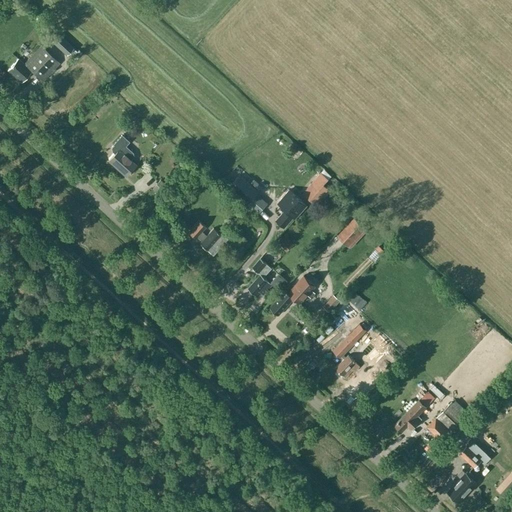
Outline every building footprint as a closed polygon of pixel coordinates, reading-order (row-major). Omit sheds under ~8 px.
[(51,41),(65,55),(72,47),(58,33),(51,41)] [(41,45),(24,63),(18,58),(7,70),(21,82),(31,70),(43,80),(59,61),(53,56),(56,52),(47,44),(44,48),(41,45)] [(125,146),(129,141),(121,134),(113,144),(113,145),(111,147),(112,151),(114,154),(108,160),(125,176),(135,164),(130,160),(133,156),(133,152),(125,146)] [(290,155),(298,162),(304,154),(297,147),(290,155)] [(320,172),(302,194),(316,205),(330,190),(324,185),(328,179),(320,172)] [(228,187),(246,203),(257,191),(239,174),(228,187)] [(151,188),(160,196),(168,187),(159,179),(151,188)] [(305,205),(286,188),(277,198),(283,204),(279,209),(283,213),(276,220),(284,226),(294,215),(295,216),(305,205)] [(337,234),(348,245),(365,227),(354,217),(337,234)] [(222,233),(220,235),(213,228),(206,235),(201,231),(205,226),(198,219),(187,231),(195,238),(196,236),(201,241),(199,243),(207,250),(213,255),(219,247),(221,249),(223,249),(227,244),(227,242),(225,240),(227,238),(222,233)] [(236,232),(235,233),(237,235),(229,245),(236,251),(245,240),(236,232)] [(278,241),(286,250),(293,244),(285,235),(278,241)] [(324,245),(329,250),(340,240),(335,235),(324,245)] [(255,295),(259,291),(262,294),(271,285),(268,282),(269,281),(264,277),(272,269),(267,264),(268,264),(262,258),(253,267),(261,274),(248,288),(255,295)] [(294,292),(300,297),(308,289),(316,280),(310,274),(294,292)] [(290,296),(292,295),(288,292),(285,295),(282,293),(270,307),(278,314),(290,300),(292,298),(290,296)] [(344,301),(339,308),(352,317),(357,310),(344,301)] [(362,334),(355,327),(333,350),(340,357),(341,356),(344,358),(335,368),(345,377),(352,369),(354,371),(359,366),(348,354),(346,356),(343,354),(362,334)] [(419,399),(425,405),(429,401),(423,395),(419,399)] [(410,429),(419,420),(415,416),(425,406),(419,399),(407,411),(395,424),(394,424),(401,431),(402,431),(401,431),(407,425),(410,429)] [(450,431),(451,432),(467,415),(451,400),(436,417),(450,431)] [(440,440),(450,431),(436,417),(427,426),(434,433),(433,434),(440,440)] [(483,464),(494,452),(484,443),(481,446),(475,440),(468,447),(466,446),(459,453),(474,468),(481,461),(483,464)] [(470,477),(473,474),(469,470),(466,473),(462,469),(457,474),(462,479),(449,493),(456,499),(469,485),(474,480),(470,477)] [(495,488),(508,499),(511,493),(511,469),(495,488)]
